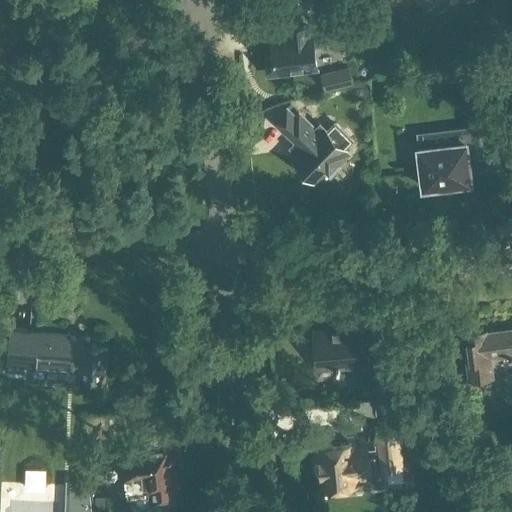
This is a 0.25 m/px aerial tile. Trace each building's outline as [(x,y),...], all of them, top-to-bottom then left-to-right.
[(268,60),(269,75),(317,69),(314,47),(325,46),(324,35),(313,36),(313,34),(309,35),(308,26),(288,29),(289,37),(272,40),(274,59),(268,60)] [(446,63),(447,79),(468,77),(466,61),(446,63)] [(323,75),(327,90),(353,83),(349,68),(323,75)] [(272,119),(283,129),(297,142),(292,147),(300,154),(294,160),(316,182),(327,171),(331,176),(340,167),(338,165),(349,153),(344,148),(352,139),(335,123),(327,131),(320,125),(316,129),(291,104),(288,106),(286,105),(272,119)] [(429,147),(419,148),(421,170),(419,174),(420,182),(423,185),(423,188),(471,182),(466,142),(445,145),(441,143),(433,144),(429,147)] [(318,368),(335,366),(337,379),(370,375),(368,363),(369,363),(365,328),(314,333),(318,368)] [(469,383),(489,380),(493,379),(490,359),(511,355),(511,331),(487,335),(487,331),(461,335),(468,383),(469,383)] [(27,371),(28,363),(79,367),(78,379),(104,381),(107,347),(87,345),(88,337),(29,332),(28,343),(11,342),(9,370),(27,371)] [(376,364),(380,398),(396,396),(393,362),(376,364)] [(438,421),(439,409),(429,408),(428,421),(438,421)] [(378,481),(377,466),(382,465),(382,470),(402,468),(398,433),(378,436),(380,448),(369,450),(353,451),(352,444),(318,448),(320,461),(316,464),(317,474),(321,477),(323,490),(357,486),(363,491),(372,490),(378,481)] [(120,448),(124,478),(126,491),(144,489),(145,492),(153,491),(155,503),(173,501),(172,489),(175,489),(172,465),(176,464),(180,461),(178,451),(174,448),(171,448),(170,443),(153,445),(151,436),(139,437),(133,438),(134,446),(120,448)] [(88,511),(87,494),(69,493),(68,511),(88,511)] [(107,511),(106,497),(92,498),(93,511),(107,511)]
